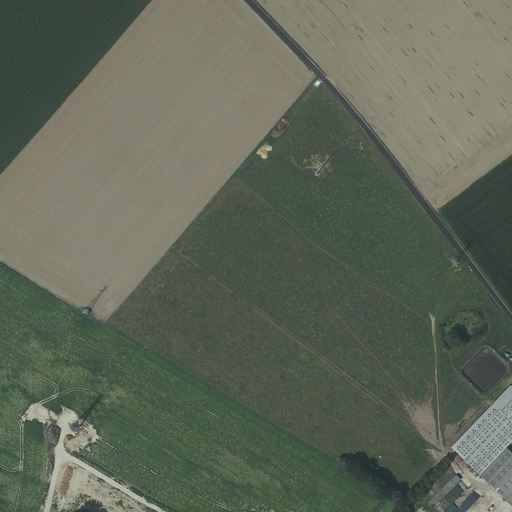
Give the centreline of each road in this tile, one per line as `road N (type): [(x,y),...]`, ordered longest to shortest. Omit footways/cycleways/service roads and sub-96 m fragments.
road 1 (unclassified): [(249,0),(336,92),(511,317)]
road 2 (track): [(162,511),(58,448),(65,420)]
